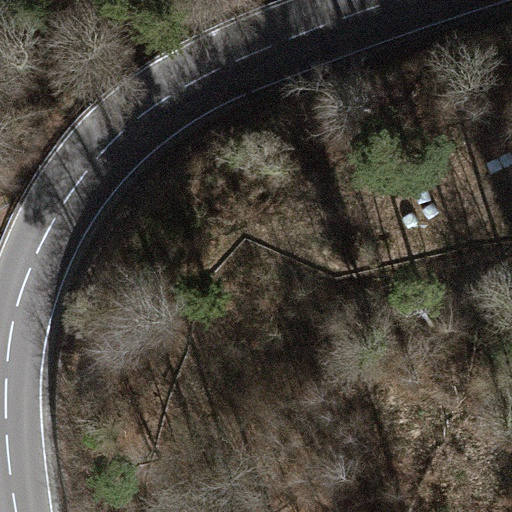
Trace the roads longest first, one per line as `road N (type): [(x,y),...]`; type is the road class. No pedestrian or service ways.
road 1 (secondary): [(19,511),(7,430),(12,326),(50,227),(81,179),(114,138),(211,72),(401,0)]
road 2 (track): [(511,169),(408,229)]
